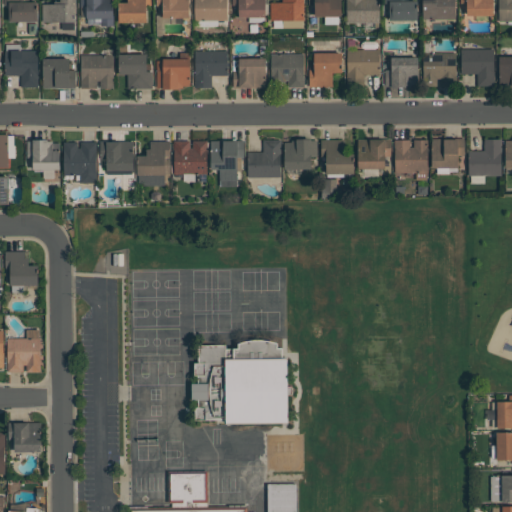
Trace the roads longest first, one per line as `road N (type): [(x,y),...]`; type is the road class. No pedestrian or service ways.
road 1 (residential): [(0,115),(511,111)]
road 2 (residential): [(51,235),(59,252),(61,511)]
